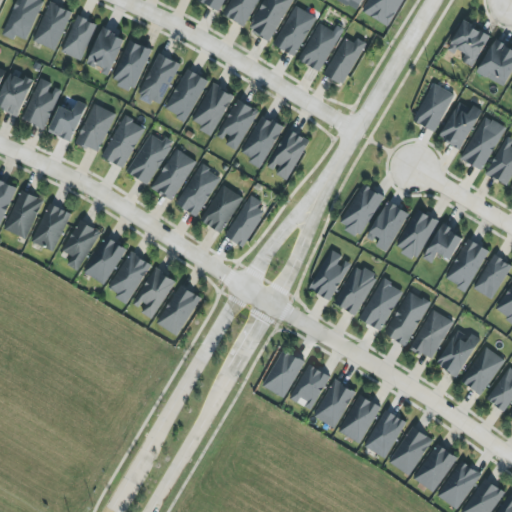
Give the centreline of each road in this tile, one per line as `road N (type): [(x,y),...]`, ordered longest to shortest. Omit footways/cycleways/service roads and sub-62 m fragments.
road 1 (residential): [(511,456),(103,195),(0,145)]
road 2 (residential): [(335,162),(277,237),(111,511)]
road 3 (residential): [(148,511),(298,254),(335,162)]
road 4 (residential): [(354,130),(195,37),(114,0)]
road 5 (residential): [(432,0),(335,162)]
